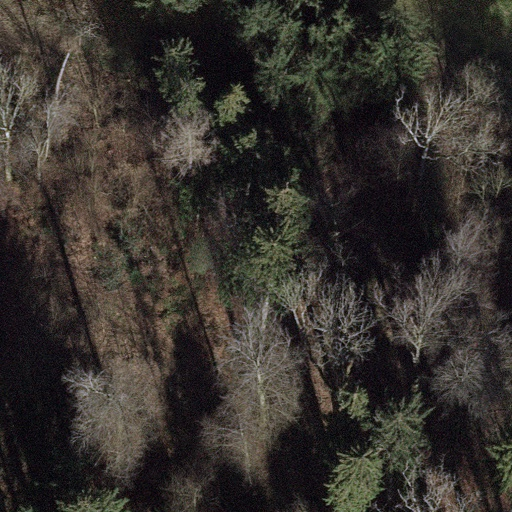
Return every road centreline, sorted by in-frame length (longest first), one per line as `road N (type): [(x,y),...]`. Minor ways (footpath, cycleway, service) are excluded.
road 1 (track): [(0,11),(231,156),(471,385),(511,409)]
road 2 (track): [(0,229),(355,432),(452,511)]
